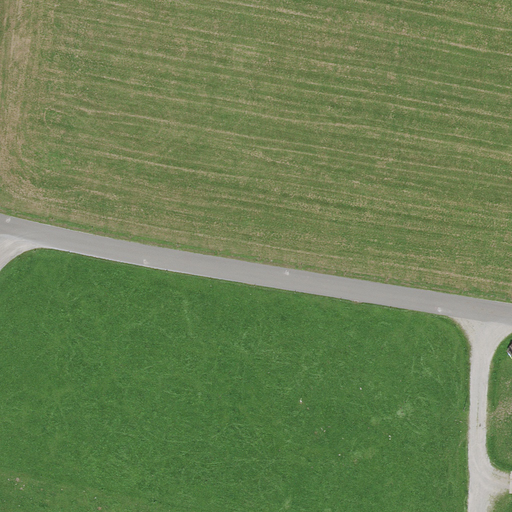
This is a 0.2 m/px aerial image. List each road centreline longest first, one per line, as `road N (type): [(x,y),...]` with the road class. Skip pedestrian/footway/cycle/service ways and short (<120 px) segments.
road 1 (tertiary): [(511,316),(0,226)]
road 2 (track): [(485,311),(482,511)]
